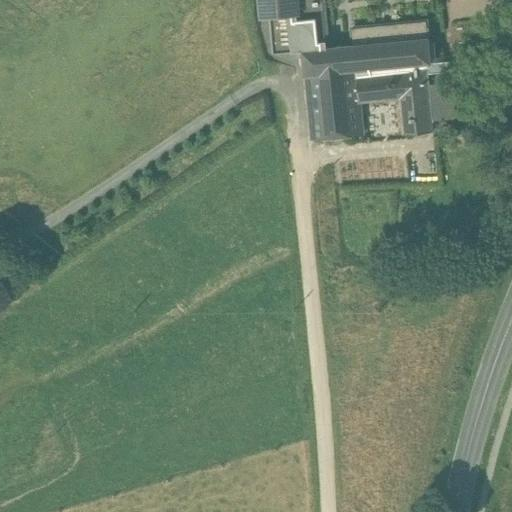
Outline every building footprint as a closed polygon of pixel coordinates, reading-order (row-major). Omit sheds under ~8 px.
[(261,0),(263,18),(270,18),(274,54),(302,51),(327,48),(321,0),(261,0)] [(426,21),(372,27),(372,26),(367,27),(352,29),(354,46),(356,71),(371,69),(431,63),(428,38),(426,21)] [(398,74),(371,77),(371,69),(356,71),(354,46),(327,48),(302,51),(305,76),(306,76),(309,106),(328,105),(327,91),(359,88),(360,103),(400,98),(398,74)] [(427,71),(398,74),(400,98),(404,135),(433,132),(432,121),(427,76),(427,71)] [(441,75),(427,76),(432,121),(455,118),(451,82),(442,83),(441,75)] [(359,88),(327,91),(328,105),(309,106),(312,139),(364,134),(360,103),(359,88)]
